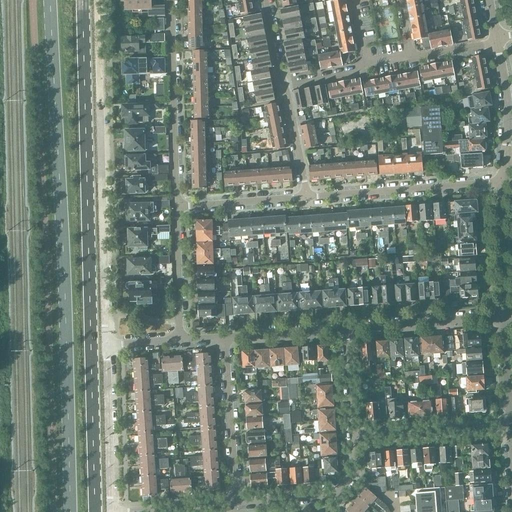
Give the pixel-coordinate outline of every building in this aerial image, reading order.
[(120,0),(121,1),(126,1),(126,9),(133,9),(133,16),(142,16),(142,13),(149,13),(149,16),(164,16),(164,7),(155,7),(154,0),(158,0),(120,0)] [(334,0),(331,1),(333,12),(347,9),(345,0),(334,0)] [(406,0),(408,8),(422,6),(421,0),(406,0)] [(458,4),(459,9),(476,6),(474,0),(460,0),(461,3),(458,4)] [(253,1),(239,4),(235,5),(236,10),(240,9),(241,15),(255,13),(253,1)] [(188,4),(188,15),(205,15),(205,9),(202,9),(202,4),(188,4)] [(280,10),(283,20),(300,17),(298,6),(280,10)] [(408,8),(410,19),(424,17),(422,6),(408,8)] [(463,14),(464,20),(478,17),(476,6),(459,9),(460,15),(463,14)] [(333,12),(335,22),(349,20),(347,9),(333,12)] [(243,17),(246,28),(263,25),(261,14),(243,17)] [(188,15),(188,26),(202,26),(202,20),(205,20),(205,15),(188,15)] [(283,20),(285,31),(302,27),(300,17),(283,20)] [(410,19),(412,30),(426,27),(424,17),(410,19)] [(462,26),(463,31),(480,28),(478,17),(464,20),(465,26),(462,26)] [(164,19),(154,19),(154,31),(164,31),(164,19)] [(335,22),(337,33),(351,30),(349,20),(335,22)] [(246,28),(248,39),(265,35),(263,25),(246,28)] [(188,26),(188,38),(206,37),(206,31),(203,31),(202,26),(188,26)] [(285,31),(287,41),(287,42),(301,39),(302,40),(304,39),(302,27),(285,31)] [(426,27),(412,30),(414,41),(428,38),(426,27)] [(480,28),(463,31),(464,37),(467,36),(468,42),(482,39),(480,28)] [(337,33),(339,44),(353,41),(351,30),(337,33)] [(450,30),(439,33),(442,47),(453,45),(450,30)] [(442,47),(439,33),(428,35),(431,49),(442,47)] [(136,34),(136,37),(122,37),(122,54),(145,53),(145,43),(164,42),(164,35),(152,35),(152,37),(140,37),(140,34),(136,34)] [(248,39),(250,49),(267,46),(265,35),(248,39)] [(206,37),(188,38),(189,49),(203,49),(203,43),(206,43),(206,37)] [(284,42),(286,53),(303,49),(302,40),(301,39),(287,42),(287,41),(284,42)] [(353,41),(339,44),(341,55),(348,53),(355,52),(353,41)] [(250,49),(252,60),(269,57),(267,46),(250,49)] [(286,53),(288,64),(306,60),(303,49),(286,53)] [(193,51),(193,62),(210,62),(210,57),(207,57),(207,51),(193,51)] [(340,51),(329,54),(332,68),(343,66),(342,64),(340,55),(340,51)] [(341,55),(340,55),(342,64),(350,62),(348,53),(341,55)] [(332,68),(329,54),(318,56),(321,70),(332,68)] [(469,65),(470,69),(487,66),(485,55),(471,58),(473,64),(469,65)] [(252,60),(254,70),(254,71),(268,68),(271,68),(269,57),(252,60)] [(122,63),(123,74),(126,74),(127,84),(139,83),(139,74),(150,73),(154,72),(154,74),(165,73),(164,58),(127,59),(127,63),(122,63)] [(306,60),(288,64),(290,74),(308,71),(306,60)] [(452,61),(441,64),(444,78),(455,76),(452,61)] [(193,62),(193,74),(208,73),(207,67),(210,67),(210,62),(193,62)] [(441,64),(430,66),(433,80),(444,78),(441,64)] [(433,80),(430,66),(419,68),(422,82),(433,80)] [(475,74),(476,80),(490,77),(487,66),(470,69),(471,75),(475,74)] [(251,71),(253,82),(270,79),(268,68),(254,71),(254,70),(251,71)] [(417,72),(407,74),(409,88),(420,86),(417,72)] [(193,74),(194,85),(211,84),(211,79),(208,79),(208,73),(193,74)] [(407,74),(396,76),(398,90),(409,88),(407,74)] [(396,76),(385,78),(388,93),(398,90),(396,76)] [(490,77),(476,80),(472,81),(473,86),(477,85),(478,91),(492,88),(490,77)] [(385,78),(374,80),(377,95),(388,93),(385,78)] [(253,82),(255,93),(273,89),(270,79),(253,82)] [(360,79),(349,81),(352,95),(363,93),(360,79)] [(377,95),(374,80),(363,82),(366,97),(377,95)] [(349,81),(338,83),(341,97),(352,95),(349,81)] [(341,97),(338,83),(327,85),(330,100),(341,97)] [(194,85),(194,96),(208,96),(208,90),(211,90),(211,84),(194,85)] [(326,86),(315,88),(318,105),(329,103),(326,86)] [(315,88),(304,90),(307,107),(318,105),(315,88)] [(273,89),(255,93),(257,103),(275,100),(273,89)] [(307,107),(304,90),(293,92),(295,101),(294,101),(295,103),(296,109),(307,107)] [(471,104),(471,109),(491,105),(490,99),(491,97),(489,94),(489,93),(473,96),(474,103),(471,104)] [(194,96),(194,107),(211,107),(211,102),(208,102),(208,96),(194,96)] [(158,108),(158,102),(148,102),(123,103),(124,108),(124,116),(127,116),(127,119),(127,123),(145,122),(145,115),(149,115),(148,108),(158,108)] [(262,113),(263,118),(281,114),(279,103),(265,106),(266,112),(262,113)] [(211,107),(194,107),(195,119),(209,118),(209,112),(211,112),(211,107)] [(407,127),(422,126),(421,119),(440,117),(439,107),(420,108),(406,110),(407,127)] [(469,119),(469,124),(489,122),(488,116),(489,113),(488,111),(487,109),(472,111),(473,119),(469,119)] [(268,122),(269,128),(283,125),(281,114),(263,118),(264,123),(268,122)] [(421,119),(422,126),(422,132),(441,130),(440,117),(421,119)] [(191,121),(191,132),(208,132),(208,127),(205,127),(205,121),(191,121)] [(300,127),(302,138),(316,135),(314,124),(300,127)] [(466,134),(466,139),(486,137),(486,131),(487,129),(485,126),(485,124),(469,126),(470,133),(466,134)] [(267,134),(268,140),(285,136),(283,125),(269,128),(270,134),(267,134)] [(166,134),(166,127),(153,127),(131,128),(131,130),(125,130),(126,143),(124,144),(124,148),(126,149),(126,151),(144,150),(147,150),(147,137),(144,137),(144,136),(144,133),(153,132),(153,134),(166,134)] [(422,132),(423,144),(442,142),(441,130),(422,132)] [(191,132),(191,144),(205,143),(205,138),(208,138),(208,132),(191,132)] [(316,135),(302,138),(304,149),(318,146),(316,135)] [(285,136),(268,140),(269,144),(272,144),(273,150),(287,148),(285,136)] [(401,140),(402,150),(412,150),(411,139),(401,140)] [(445,147),(446,156),(450,156),(453,156),(460,155),(469,154),(469,152),(485,151),(484,139),(462,141),(452,141),(445,142),(445,147)] [(446,165),(446,156),(445,147),(442,147),(442,142),(423,144),(424,155),(425,155),(425,159),(439,162),(439,165),(446,165)] [(191,144),(191,155),(209,154),(209,149),(205,149),(205,143),(191,144)] [(417,156),(408,157),(409,173),(423,171),(422,153),(417,154),(417,156)] [(191,155),(192,166),(206,166),(206,160),(209,160),(209,154),(191,155)] [(403,157),(393,158),(394,174),(409,173),(408,157),(407,154),(402,155),(403,157)] [(450,156),(446,156),(446,162),(454,161),(454,162),(461,161),(461,169),(463,168),(464,170),(467,169),(468,168),(468,170),(470,170),(470,168),(483,167),(482,154),(469,154),(460,155),(453,156),(450,156)] [(150,174),(169,173),(168,166),(156,166),(149,166),(149,163),(145,163),(145,155),(126,156),(126,157),(125,157),(126,165),(126,170),(149,169),(149,174),(150,174)] [(378,156),(380,175),(394,174),(393,158),(383,159),(383,156),(378,156)] [(370,158),(365,159),(366,176),(377,175),(376,161),(371,161),(370,158)] [(360,162),(354,162),(355,177),(366,176),(365,159),(360,159),(360,162)] [(348,160),(342,161),(344,177),(355,177),(354,162),(348,163),(348,160)] [(338,164),(331,164),(333,178),(344,177),(342,161),(338,161),(338,164)] [(326,162),(320,163),(321,179),(333,178),(331,164),(326,165),(326,162)] [(321,179),(320,163),(315,163),(315,165),(309,166),(310,180),(321,179)] [(275,169),(269,169),(270,183),(281,182),(280,165),(275,166),(275,169)] [(285,165),(280,165),(281,182),(293,181),(291,167),(285,168),(285,165)] [(192,166),(192,177),(210,177),(210,172),(206,172),(206,166),(192,166)] [(252,170),(247,171),(248,185),(259,184),(258,167),(252,168),(252,170)] [(262,167),(258,167),(259,184),(270,183),(269,169),(263,170),(262,167)] [(240,168),(235,169),(236,186),(248,185),(247,171),(241,171),(240,168)] [(236,186),(235,169),(230,169),(230,172),(224,173),(225,187),(236,186)] [(125,191),(127,192),(127,193),(147,193),(149,191),(148,186),(146,184),(146,180),(140,180),(140,177),(131,177),(131,180),(127,180),(127,186),(125,187),(124,189),(125,191)] [(210,177),(192,177),(192,189),(206,188),(206,182),(210,182),(210,177)] [(466,201),(455,202),(447,203),(447,215),(478,213),(477,203),(477,202),(477,201),(477,200),(476,200),(475,200),(474,200),(469,201),(469,198),(466,199),(466,201)] [(169,208),(169,201),(134,202),(134,204),(126,204),(127,213),(125,213),(125,220),(127,220),(127,221),(149,221),(149,212),(157,212),(157,205),(159,205),(161,208),(169,208)] [(446,220),(445,203),(440,204),(438,202),(435,203),(434,204),(433,204),(434,221),(446,220)] [(419,205),(420,222),(432,221),(431,204),(426,205),(424,203),(421,204),(420,205),(419,205)] [(418,221),(417,205),(412,206),(411,204),(407,205),(406,206),(405,206),(406,222),(418,221)] [(381,209),(383,229),(388,228),(387,224),(394,224),(393,207),(387,207),(387,209),(381,209)] [(393,207),(394,224),(405,223),(404,208),(399,208),(399,207),(393,207)] [(370,209),(371,226),(378,225),(378,229),(383,229),(381,209),(376,210),(376,208),(370,209)] [(365,230),(365,226),(371,226),(370,209),(364,209),(364,211),(359,211),(360,230),(365,230)] [(356,231),(360,230),(359,211),(354,211),(353,210),(347,210),(347,214),(348,227),(356,227),(356,231)] [(346,228),(348,227),(347,214),(339,215),(339,213),(333,214),(335,230),(346,230),(346,228)] [(328,231),(335,230),(333,214),(327,214),(327,216),(322,216),(324,235),(328,235),(328,231)] [(287,232),(286,219),(285,215),(279,216),(279,217),(274,218),(276,237),(280,237),(280,233),(287,232)] [(319,235),(324,235),(322,216),(318,216),(317,215),(312,215),(312,217),(311,217),(312,232),(319,232),(319,235)] [(458,221),(459,229),(477,228),(476,221),(474,220),(474,215),(455,216),(455,221),(458,221)] [(287,232),(289,232),(289,234),(300,233),(299,216),(293,217),(294,218),(286,219),(287,232)] [(300,233),(312,232),(311,217),(307,217),(306,216),(299,216),(300,233)] [(257,234),(264,234),(262,217),(256,217),(257,219),(251,220),(253,239),(257,239),(257,234)] [(271,237),(276,237),(274,218),(269,218),(268,217),(262,217),(264,234),(270,233),(271,237)] [(248,239),(253,239),(251,220),(246,220),(246,218),(240,219),(241,236),(248,235),(248,239)] [(230,237),(241,236),(240,219),(234,219),(234,221),(229,221),(230,237)] [(197,227),(197,232),(220,231),(220,227),(213,227),(213,221),(197,221),(197,223),(196,224),(196,226),(197,227)] [(157,226),(157,229),(128,229),(129,238),(125,238),(125,246),(129,246),(129,247),(138,247),(138,250),(147,250),(147,238),(152,238),(152,235),(157,235),(157,233),(170,232),(170,225),(157,226)] [(477,228),(459,229),(460,237),(457,238),(457,242),(476,241),(475,236),(477,234),(477,228)] [(220,231),(197,232),(197,236),(196,237),(196,239),(197,241),(197,242),(213,242),(213,235),(220,235),(220,231)] [(197,254),(220,254),(230,253),(229,249),(213,250),(213,243),(197,244),(197,245),(196,246),(196,249),(197,250),(197,254)] [(456,252),(456,256),(474,255),(473,251),(476,251),(476,250),(477,248),(477,247),(477,245),(475,244),(475,243),(458,244),(459,251),(456,252)] [(220,254),(197,254),(197,258),(196,259),(196,262),(197,263),(197,264),(213,264),(213,258),(221,258),(220,254)] [(155,256),(155,264),(169,264),(169,256),(155,256)] [(150,257),(143,257),(134,257),(134,260),(128,260),(128,266),(126,268),(126,271),(129,273),(129,274),(142,274),(142,275),(151,274),(153,274),(156,271),(156,267),(152,265),(150,265),(150,257)] [(459,265),(460,272),(476,271),(475,259),(455,260),(455,265),(459,265)] [(197,266),(198,272),(199,274),(199,278),(216,277),(216,273),(214,273),(214,266),(197,266)] [(476,271),(460,272),(460,280),(456,280),(457,284),(477,283),(476,271)] [(244,314),(242,286),(242,276),(237,277),(238,298),(233,298),(234,315),(235,315),(236,315),(239,315),(240,314),(244,314)] [(381,276),(381,287),(383,303),(388,303),(389,304),(391,303),(392,302),(394,302),(392,286),(386,286),(385,276),(381,276)] [(357,278),(357,279),(358,289),(359,305),(364,305),(365,305),(367,305),(368,304),(370,304),(369,288),(362,288),(361,277),(357,278)] [(199,287),(199,291),(217,290),(217,286),(214,286),(214,279),(198,279),(198,285),(199,287)] [(267,312),(264,279),(259,280),(261,296),(255,297),(256,313),(258,313),(259,314),(262,313),(263,312),(267,312)] [(269,279),(264,279),(267,312),(271,312),(272,313),(274,312),(275,312),(277,311),(275,295),(270,295),(269,279)] [(358,289),(357,279),(353,279),(353,281),(348,289),(347,289),(348,306),(350,306),(351,307),(353,306),(354,305),(359,305),(358,289)] [(440,282),(429,283),(430,300),(435,299),(436,300),(438,300),(439,299),(441,299),(440,282)] [(138,302),(138,304),(152,304),(152,296),(157,295),(156,283),(129,283),(128,284),(127,286),(127,288),(130,289),(130,302),(138,302)] [(289,310),(287,283),(282,283),(283,295),(277,295),(278,311),(280,311),(281,312),(284,312),(285,311),(289,310)] [(291,283),(287,283),(289,310),(293,310),(294,311),(297,311),(298,310),(299,310),(298,294),(292,294),(291,283)] [(430,300),(429,283),(418,284),(419,300),(421,300),(422,301),(424,301),(425,300),(430,300)] [(416,284),(405,285),(406,301),(411,301),(412,302),(415,302),(416,301),(417,301),(416,284)] [(406,301),(405,285),(394,286),(395,302),(397,302),(398,303),(400,303),(401,302),(406,301)] [(477,285),(450,287),(450,292),(460,291),(460,298),(463,298),(464,299),(467,299),(467,298),(470,298),(470,297),(478,297),(478,295),(479,294),(478,291),(477,290),(477,285)] [(247,286),(242,286),(244,314),(248,313),(249,314),(252,314),(253,313),(254,313),(253,297),(248,297),(247,286)] [(383,303),(381,287),(370,288),(372,304),(373,304),(374,305),(377,305),(378,304),(383,303)] [(335,307),(334,290),(323,291),(324,308),(326,308),(327,308),(330,308),(331,307),(335,307)] [(345,290),(334,290),(335,307),(340,306),(341,307),(344,307),(345,306),(346,306),(345,290)] [(321,291),(310,292),(312,309),(316,308),(317,309),(320,309),(321,308),(323,308),(321,291)] [(198,292),(198,298),(200,300),(200,304),(217,303),(217,299),(215,299),(215,292),(198,292)] [(312,309),(310,292),(299,293),(301,310),(302,309),(303,310),(306,310),(307,309),(312,309)] [(218,309),(226,308),(225,304),(216,305),(198,306),(199,317),(207,317),(209,317),(210,318),(213,318),(214,317),(216,316),(216,309),(218,309)] [(481,346),(481,335),(472,335),(472,334),(470,334),(468,333),(466,333),(464,335),(463,335),(463,343),(460,343),(460,348),(481,346)] [(433,354),(431,337),(430,338),(429,336),(426,337),(425,338),(420,338),(421,355),(433,354)] [(432,337),(431,337),(433,354),(444,353),(443,337),(438,337),(436,336),(434,336),(432,337)] [(445,336),(446,351),(454,350),(454,343),(453,343),(452,336),(445,336)] [(419,356),(417,338),(416,339),(416,338),(414,337),(411,337),(410,339),(405,339),(406,360),(411,360),(411,357),(419,356)] [(376,342),(377,358),(382,357),(382,362),(390,361),(388,341),(387,341),(387,339),(381,340),(381,341),(376,342)] [(390,341),(391,358),(391,361),(390,362),(390,367),(395,367),(395,357),(403,357),(402,340),(401,340),(400,339),(395,339),(394,340),(390,341)] [(362,358),(363,374),(370,373),(369,361),(376,361),(375,350),(372,350),(372,343),(372,342),(370,342),(366,340),(363,342),(363,343),(361,343),(362,352),(360,353),(361,357),(362,358)] [(329,361),(328,346),(327,346),(326,344),(323,345),(322,346),(317,346),(318,362),(329,361)] [(293,350),(293,348),(292,348),(290,347),(287,348),(286,349),(285,349),(286,366),(299,365),(298,348),(297,348),(297,349),(293,350)] [(302,347),(303,362),(315,361),(314,347),(302,347)] [(484,355),(481,352),(481,348),(457,350),(458,354),(466,354),(467,361),(483,360),(483,359),(484,357),(484,355)] [(279,351),(279,349),(277,350),(276,349),(272,349),(271,350),(270,350),(271,367),(284,366),(283,349),(282,349),(283,351),(279,351)] [(264,352),(264,351),(263,351),(261,350),(257,350),(256,351),(255,351),(256,368),(269,367),(268,350),(268,352),(264,352)] [(243,368),(244,374),(251,373),(251,368),(256,367),(255,351),(249,352),(249,351),(246,351),(243,351),(243,352),(242,352),(242,361),(240,363),(241,366),(242,367),(243,367),(243,368)] [(186,366),(197,366),(212,365),(211,353),(193,355),(193,362),(189,362),(186,362),(186,366)] [(182,355),(172,356),(174,384),(179,384),(178,371),(184,370),(182,355)] [(174,384),(172,356),(161,357),(162,372),(168,372),(169,384),(174,384)] [(134,371),(149,370),(161,369),(161,365),(151,365),(151,358),(133,359),(134,371)] [(467,363),(468,375),(484,374),(483,369),(484,367),(484,366),(483,364),(483,362),(467,363)] [(184,373),(184,377),(212,375),(212,365),(197,366),(197,372),(184,373)] [(134,371),(134,381),(163,379),(162,375),(149,376),(149,370),(134,371)] [(303,378),(302,378),(302,384),(319,383),(319,376),(318,373),(302,374),(303,378)] [(198,381),(198,387),(213,386),(212,375),(184,377),(185,382),(198,381)] [(434,400),(436,400),(437,415),(438,415),(439,417),(443,416),(444,415),(449,415),(448,399),(444,399),(441,395),(440,385),(438,385),(437,376),(432,376),(434,400)] [(476,393),(478,393),(478,390),(484,390),(484,385),(484,383),(486,382),(485,378),(484,378),(484,376),(466,377),(467,393),(476,393)] [(134,381),(135,392),(150,391),(150,385),(163,384),(163,379),(134,381)] [(278,380),(278,388),(286,387),(286,379),(278,380)] [(288,387),(289,395),(289,399),(298,398),(297,384),(288,385),(288,387)] [(316,385),(317,397),(333,396),(332,384),(316,385)] [(185,393),(186,398),(214,396),(213,386),(198,387),(198,392),(185,393)] [(288,387),(280,388),(281,400),(289,399),(289,395),(288,387)] [(385,388),(385,398),(386,406),(389,406),(390,419),(389,419),(392,419),(394,420),(397,420),(398,419),(402,418),(401,418),(400,409),(402,409),(402,410),(403,410),(403,401),(402,401),(402,402),(397,403),(397,399),(392,399),(391,387),(385,388)] [(245,402),(246,403),(262,402),(261,390),(245,391),(245,397),(244,400),(245,402)] [(135,392),(136,402),(164,400),(164,395),(151,396),(150,391),(135,392)] [(485,398),(473,399),(473,395),(466,395),(467,406),(469,406),(469,413),(482,412),(483,413),(485,413),(487,411),(487,408),(486,407),(485,398)] [(199,402),(199,407),(214,406),(214,396),(186,398),(186,403),(199,402)] [(333,396),(317,397),(318,408),(334,407),(333,402),(334,400),(334,398),(333,396)] [(458,396),(450,396),(451,414),(457,414),(457,404),(458,404),(458,396)] [(386,406),(385,398),(379,399),(379,403),(366,404),(367,421),(369,421),(370,422),(373,422),(375,420),(381,420),(380,417),(387,417),(386,406)] [(136,402),(137,412),(152,411),(151,406),(164,405),(164,400),(136,402)] [(432,400),(420,401),(421,417),(422,417),(424,418),(427,417),(428,416),(433,416),(432,400)] [(421,417),(420,401),(408,402),(409,418),(414,417),(416,418),(418,418),(420,417),(421,417)] [(246,412),(247,417),(263,416),(262,404),(246,405),(246,406),(245,406),(245,409),(246,412)] [(187,414),(187,418),(215,416),(214,406),(199,407),(200,413),(187,414)] [(318,415),(319,421),(335,420),(335,419),(336,417),(335,415),(334,413),(334,409),(318,410),(313,410),(313,415),(318,415)] [(137,412),(137,422),(166,420),(165,416),(152,416),(152,411),(137,412)] [(291,412),(292,423),(302,422),(301,411),(291,412)] [(215,416),(187,418),(187,419),(180,420),(181,424),(201,422),(201,428),(216,427),(215,416)] [(247,429),(247,430),(263,429),(263,417),(247,418),(247,423),(246,424),(246,428),(247,429)] [(166,420),(137,422),(138,433),(153,432),(153,426),(166,425),(166,421),(166,420)] [(319,421),(319,427),(319,432),(335,431),(335,426),(336,425),(336,422),(335,421),(335,420),(319,421)] [(189,437),(189,442),(217,439),(216,429),(201,430),(201,436),(189,437)] [(246,441),(247,444),(266,442),(265,435),(277,434),(277,430),(247,432),(248,435),(247,436),(246,438),(246,441)] [(320,439),(320,445),(336,444),(336,443),(337,441),(337,439),(336,437),(335,433),(319,434),(319,433),(315,433),(314,433),(314,440),(320,439)] [(138,435),(139,445),(167,443),(167,438),(154,439),(153,434),(138,435)] [(202,445),(203,451),(218,450),(217,439),(189,442),(190,451),(197,451),(197,446),(202,445)] [(139,445),(140,456),(155,454),(154,449),(167,448),(167,443),(139,445)] [(248,446),(249,447),(248,448),(248,451),(249,453),(249,458),(267,456),(267,444),(248,446)] [(336,444),(320,445),(321,456),(337,455),(337,450),(338,449),(338,446),(336,445),(336,444)] [(472,452),(472,457),(489,456),(489,455),(490,453),(490,450),(488,449),(488,444),(463,446),(463,452),(472,452)] [(439,448),(440,464),(452,463),(451,447),(446,447),(443,446),(440,448),(439,448)] [(436,464),(435,448),(430,448),(428,447),(425,447),(424,449),(423,449),(424,465),(436,464)] [(409,466),(408,450),(403,450),(401,449),(399,449),(398,451),(396,451),(398,471),(405,470),(405,466),(409,466)] [(418,466),(419,466),(419,474),(424,473),(424,466),(422,466),(421,449),(410,450),(411,464),(418,463),(418,466)] [(191,457),(191,462),(218,460),(218,450),(203,451),(203,456),(191,457)] [(385,468),(391,467),(391,469),(396,469),(394,451),(392,451),(391,450),(386,450),(386,452),(383,452),(385,468)] [(371,469),(377,468),(377,471),(380,473),(385,473),(384,468),(382,468),(381,452),(376,452),(373,451),(370,452),(370,453),(369,453),(370,463),(368,463),(369,469),(371,468),(371,469)] [(140,456),(141,466),(168,464),(168,459),(155,460),(155,454),(140,456)] [(489,456),(472,457),(473,469),(490,468),(490,467),(491,466),(491,465),(491,463),(489,462),(489,456)] [(275,457),(275,467),(276,473),(277,486),(282,485),(283,486),(286,486),(287,485),(288,485),(287,469),(280,469),(279,457),(275,457)] [(338,473),(337,457),(323,458),(324,474),(333,473),(334,474),(337,474),(338,473)] [(250,470),(250,472),(266,471),(265,459),(249,460),(250,465),(249,466),(249,469),(250,470)] [(300,460),(301,468),(303,468),(304,484),(309,483),(310,484),(313,484),(314,483),(315,483),(314,467),(308,467),(307,459),(300,460)] [(204,466),(204,471),(219,470),(218,460),(191,462),(191,467),(204,466)] [(141,466),(141,476),(156,475),(156,469),(169,469),(168,464),(141,466)] [(180,473),(180,466),(175,466),(176,479),(170,479),(171,494),(182,494),(180,473)] [(302,484),(301,468),(290,469),(291,485),(295,484),(297,485),(300,485),(301,484),(302,484)] [(193,478),(193,482),(220,480),(219,470),(204,471),(205,477),(193,478)] [(490,470),(474,471),(469,471),(470,483),(491,482),(491,476),(492,475),(492,472),(490,471),(490,470)] [(185,478),(185,473),(180,473),(182,494),(192,493),(191,478),(185,478)] [(276,473),(270,473),(251,474),(251,480),(250,481),(250,485),(251,486),(252,487),(268,486),(267,479),(276,478),(276,473)] [(455,486),(463,485),(463,473),(455,474),(455,479),(455,486)] [(141,476),(142,486),(168,484),(168,480),(157,480),(156,475),(141,476)] [(426,489),(442,488),(440,476),(433,477),(434,486),(426,486),(426,489)] [(378,483),(370,484),(379,491),(380,492),(386,492),(385,477),(377,477),(378,483)] [(220,480),(193,482),(194,487),(205,486),(206,492),(221,491),(220,480)] [(168,484),(142,486),(143,497),(151,496),(158,496),(157,490),(169,489),(168,484)] [(446,487),(446,500),(446,501),(459,500),(464,500),(463,485),(455,486),(456,487),(451,487),(446,487)] [(474,492),(474,499),(492,498),(492,486),(470,487),(470,492),(474,492)] [(366,488),(359,496),(370,506),(374,502),(384,510),(387,507),(366,488)] [(426,489),(415,490),(420,490),(421,503),(441,502),(440,488),(426,489)] [(359,496),(352,504),(361,511),(368,511),(367,510),(370,506),(359,496)] [(492,498),(474,499),(475,506),(471,506),(471,511),(493,510),(493,509),(495,506),(494,502),(492,499),(492,498)] [(446,501),(447,511),(459,511),(459,500),(446,501)] [(441,511),(441,502),(421,503),(421,511),(441,511)]
